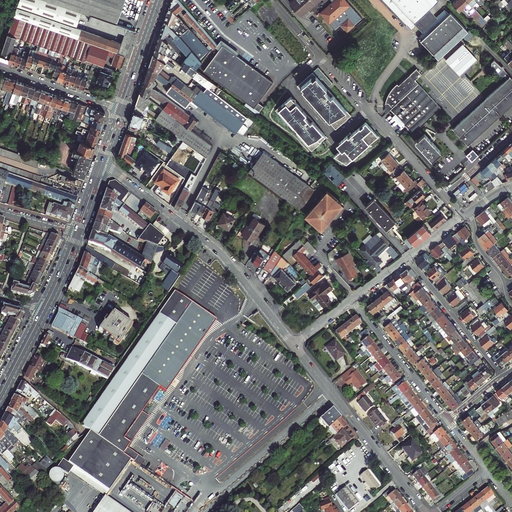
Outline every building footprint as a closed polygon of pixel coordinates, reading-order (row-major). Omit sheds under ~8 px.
[(82,11),(50,0),(19,0),(19,1),(14,16),(80,39),(84,40),(126,55),(130,45),(121,42),(76,27),(82,11)] [(50,0),(82,11),(90,14),(93,7),(115,14),(121,6),(122,0),(50,0)] [(90,14),(91,14),(117,23),(123,4),(124,0),(122,0),(121,6),(115,14),(93,7),(90,14)] [(171,0),(171,2),(179,11),(182,14),(183,13),(187,10),(177,0),(171,0)] [(219,0),(218,0),(215,5),(218,9),(223,3),(219,0)] [(289,0),(289,1),(292,4),(291,5),(293,6),(301,15),(309,7),(317,17),(320,15),(336,32),(341,28),(346,35),(347,34),(348,34),(363,21),(344,0),(336,0),(335,1),(333,0),(289,0)] [(384,0),(411,29),(417,24),(419,21),(417,19),(429,8),(437,0),(384,0)] [(473,7),(472,6),(466,0),(455,0),(452,3),(466,18),(472,13),(472,14),(476,10),(473,7)] [(179,11),(171,2),(171,3),(170,6),(177,14),(178,12),(179,11)] [(222,13),(226,8),(227,6),(223,3),(218,9),(222,13)] [(186,24),(184,22),(182,20),(177,14),(170,6),(167,13),(165,20),(202,62),(210,51),(206,47),(202,43),(199,39),(196,36),(193,32),(189,28),(186,24)] [(419,21),(417,24),(420,27),(423,30),(438,16),(429,8),(417,19),(419,21)] [(449,14),(445,10),(438,16),(423,30),(423,31),(418,37),(422,40),(421,40),(438,58),(468,30),(451,12),(449,14)] [(228,20),(231,17),(233,15),(229,11),(224,16),(228,20)] [(484,19),(479,13),(475,17),(483,26),(487,22),(484,19)] [(117,23),(91,14),(89,21),(125,33),(121,42),(130,45),(132,39),(135,29),(117,23)] [(492,19),(488,15),(484,19),(487,22),(487,23),(492,19)] [(80,39),(14,16),(8,33),(17,36),(22,38),(28,40),(33,42),(38,44),(41,35),(44,36),(45,36),(52,38),(50,42),(80,52),(81,49),(77,47),(80,39)] [(196,70),(202,62),(165,20),(163,25),(162,29),(168,35),(170,33),(174,37),(171,39),(187,56),(184,60),(187,63),(196,70)] [(169,37),(168,35),(162,29),(160,35),(165,40),(169,37)] [(468,30),(461,37),(467,42),(475,34),(470,29),(468,30)] [(8,33),(0,57),(0,59),(5,61),(8,62),(14,45),(17,36),(8,33)] [(41,35),(38,44),(39,44),(44,46),(46,46),(52,48),(55,50),(58,50),(61,52),(66,54),(72,55),(80,58),(82,53),(80,52),(50,42),(52,38),(45,36),(44,36),(41,35)] [(165,40),(160,35),(159,38),(158,40),(170,50),(171,47),(165,40)] [(81,49),(80,52),(82,53),(80,58),(82,59),(85,60),(89,49),(82,46),(84,40),(80,39),(77,47),(81,49)] [(89,49),(108,55),(113,58),(111,64),(117,66),(122,68),(125,59),(126,55),(84,40),(82,46),(89,49)] [(156,44),(155,47),(170,58),(172,55),(169,53),(170,50),(158,40),(156,44)] [(206,47),(210,51),(217,44),(214,40),(210,44),(209,45),(207,46),(206,47)] [(223,45),(236,55),(238,53),(229,45),(221,40),(220,41),(219,43),(216,47),(220,49),(223,45)] [(33,61),(39,44),(38,44),(33,42),(32,44),(30,50),(25,64),(29,65),(31,66),(33,61)] [(37,63),(42,51),(44,46),(39,44),(33,61),(36,62),(37,63)] [(13,64),(19,47),(18,46),(18,48),(15,47),(15,45),(14,45),(8,62),(12,63),(13,64)] [(258,102),(273,82),(236,55),(223,45),(220,49),(203,71),(246,102),(244,105),(257,115),(263,106),(258,102)] [(44,46),(42,51),(37,63),(41,64),(44,65),(48,53),(44,52),(46,46),(44,46)] [(20,47),(19,47),(13,64),(17,65),(19,66),(25,48),(24,48),(23,50),(20,48),(20,47)] [(170,58),(155,47),(154,50),(153,53),(166,63),(173,68),(175,66),(168,60),(170,58)] [(26,49),(25,48),(19,66),(22,67),(24,68),(25,64),(30,50),(29,50),(28,51),(25,50),(26,49)] [(116,71),(117,66),(111,64),(113,58),(108,55),(89,49),(85,60),(93,63),(104,67),(113,70),(116,71)] [(52,68),(55,69),(59,56),(61,52),(58,50),(55,50),(53,55),(49,67),(52,68)] [(467,74),(474,68),(459,51),(452,58),(467,74)] [(49,67),(53,55),(50,54),(48,53),(44,65),(47,66),(49,67)] [(161,69),(166,63),(153,53),(151,59),(149,66),(158,73),(161,69)] [(59,75),(63,62),(65,58),(64,58),(63,60),(60,59),(61,57),(59,56),(55,69),(53,73),(56,74),(59,75)] [(468,145),(511,104),(511,72),(511,73),(505,65),(505,63),(503,63),(496,56),(494,58),(489,58),(489,63),(490,63),(490,66),(493,66),(493,71),(497,75),(503,76),(506,79),(453,128),(468,145)] [(65,63),(63,62),(59,75),(57,79),(61,81),(62,81),(69,64),(68,63),(67,65),(64,64),(65,63)] [(93,63),(92,66),(93,66),(99,68),(99,69),(99,70),(100,71),(101,72),(98,81),(108,84),(109,84),(110,81),(110,79),(111,80),(112,76),(113,74),(112,74),(113,70),(104,67),(93,63)] [(186,70),(194,77),(218,95),(222,90),(196,70),(187,63),(183,68),(186,70)] [(68,83),(74,66),(73,65),(72,67),(69,66),(70,64),(69,64),(62,81),(66,82),(68,83)] [(75,64),(74,66),(68,83),(71,84),(73,85),(79,68),(80,66),(75,64)] [(148,69),(147,72),(155,78),(156,77),(164,84),(165,84),(167,86),(170,82),(170,81),(167,84),(166,83),(169,81),(158,73),(149,66),(148,69)] [(79,68),(73,85),(76,86),(78,87),(84,69),(83,69),(83,71),(80,70),(80,68),(79,68)] [(85,69),(84,69),(78,87),(81,88),(84,89),(87,79),(88,77),(89,75),(90,71),(85,69)] [(173,84),(176,81),(177,79),(192,91),(193,90),(175,76),(171,76),(161,69),(158,73),(169,81),(170,81),(170,82),(173,84)] [(388,103),(392,107),(410,91),(418,84),(415,80),(422,74),(418,70),(415,73),(414,71),(410,75),(399,85),(398,84),(391,90),(390,92),(388,95),(387,97),(386,101),(385,104),(388,103)] [(323,82),(313,71),(297,85),(336,129),(352,115),(323,82)] [(153,81),(155,78),(147,72),(146,75),(153,81)] [(153,81),(146,75),(145,78),(143,81),(154,89),(158,84),(153,81)] [(6,94),(11,79),(10,78),(6,77),(1,92),(6,94)] [(9,101),(17,81),(14,80),(11,79),(6,94),(5,98),(4,99),(9,101)] [(191,98),(199,89),(196,87),(193,90),(192,91),(177,79),(176,81),(173,84),(191,98)] [(9,101),(9,102),(17,104),(18,100),(24,83),(20,82),(17,81),(9,101)] [(142,84),(141,88),(151,95),(166,105),(166,104),(174,110),(177,106),(154,89),(143,81),(142,84)] [(28,85),(24,83),(18,100),(24,102),(30,85),(28,85)] [(192,99),(191,98),(173,84),(166,92),(186,107),(192,99)] [(420,109),(424,113),(408,129),(419,141),(418,141),(417,142),(434,161),(444,152),(427,133),(424,136),(418,129),(440,108),(418,84),(410,91),(424,106),(420,109)] [(30,103),(36,88),(33,87),(30,85),(24,102),(27,103),(27,102),(30,103)] [(30,116),(32,117),(41,90),(39,89),(36,88),(30,103),(34,105),(30,116)] [(148,99),(151,95),(141,88),(139,93),(148,99)] [(243,134),(249,127),(199,89),(191,98),(192,99),(215,116),(219,119),(232,129),(234,131),(237,133),(238,131),(243,134)] [(41,90),(34,111),(40,114),(41,111),(42,107),(44,102),(47,92),(45,91),(41,90)] [(392,107),(390,109),(395,115),(404,125),(408,129),(424,113),(420,109),(424,106),(410,91),(392,107)] [(51,93),(47,92),(44,102),(46,103),(42,115),(46,116),(53,94),(51,93)] [(150,106),(147,104),(150,100),(148,99),(139,93),(137,99),(135,105),(141,108),(149,114),(156,119),(158,116),(150,109),(151,107),(150,106)] [(56,106),(59,96),(56,95),(53,94),(46,116),(52,119),(54,112),(56,106)] [(232,99),(224,94),(221,98),(228,104),(232,99)] [(306,113),(291,95),(276,109),(312,150),(328,136),(306,113)] [(62,97),(59,96),(56,106),(58,107),(56,113),(54,117),(58,119),(65,98),(62,97)] [(65,98),(58,119),(57,119),(59,120),(61,115),(65,117),(67,110),(71,100),(67,99),(65,98)] [(75,102),(71,100),(67,110),(71,112),(69,118),(72,119),(78,103),(75,102)] [(80,121),(82,114),(85,107),(85,105),(82,104),(78,103),(72,119),(80,121)] [(166,105),(163,109),(175,118),(190,130),(193,126),(194,124),(197,120),(177,106),(174,110),(166,104),(166,105)] [(105,112),(85,105),(85,107),(87,108),(84,115),(85,115),(103,122),(105,117),(106,115),(105,112)] [(149,114),(141,108),(135,105),(132,114),(129,123),(140,127),(146,130),(147,128),(144,127),(149,114)] [(168,128),(175,118),(163,109),(158,116),(156,119),(168,128)] [(103,122),(85,115),(83,123),(101,129),(103,124),(103,122)] [(404,125),(395,115),(393,117),(397,122),(402,127),(404,125)] [(190,130),(175,118),(168,128),(177,135),(178,136),(177,137),(183,141),(190,130)] [(337,143),(342,148),(335,154),(339,159),(337,160),(342,165),(344,164),(345,166),(380,135),(366,120),(352,132),(351,131),(347,134),(337,143)] [(90,128),(89,131),(99,135),(100,131),(101,129),(83,123),(81,122),(80,125),(90,128)] [(16,128),(12,126),(7,141),(11,143),(16,128)] [(99,135),(89,131),(83,129),(82,133),(77,131),(76,133),(81,135),(97,140),(98,137),(99,135)] [(203,154),(207,157),(212,146),(190,130),(183,141),(203,154)] [(131,164),(134,158),(128,154),(132,152),(137,137),(126,133),(124,138),(122,144),(120,150),(118,155),(124,157),(124,159),(131,164)] [(171,142),(153,133),(150,141),(171,152),(176,145),(174,143),(173,142),(171,142)] [(86,140),(85,143),(95,146),(96,143),(97,140),(81,135),(80,138),(86,140)] [(177,135),(171,142),(173,142),(174,143),(176,145),(179,146),(183,141),(177,137),(178,136),(177,135)] [(81,141),(78,150),(92,155),(93,152),(95,146),(85,143),(81,141)] [(0,146),(0,152),(38,166),(39,163),(39,161),(0,146)] [(380,164),(383,167),(393,158),(391,155),(388,152),(392,149),(390,146),(384,151),(378,156),(383,162),(380,164)] [(511,156),(511,154),(506,148),(504,150),(502,152),(511,162),(511,161),(511,159),(511,158),(511,156)] [(91,159),(92,155),(78,150),(74,149),(73,153),(80,155),(74,173),(77,174),(85,177),(87,171),(91,159)] [(466,156),(472,162),(478,155),(473,149),(466,156)] [(0,152),(0,154),(37,168),(38,166),(0,152)] [(160,161),(147,152),(140,163),(146,168),(153,172),(160,161)] [(305,184),(265,152),(249,173),(263,184),(267,187),(298,210),(318,181),(312,176),(305,184)] [(511,162),(502,152),(500,154),(498,156),(506,165),(506,166),(509,164),(510,163),(511,162),(511,161),(511,162)] [(189,154),(186,159),(182,157),(178,162),(192,171),(195,166),(199,169),(202,163),(198,161),(201,156),(196,153),(193,157),(189,154)] [(506,166),(506,165),(498,156),(496,158),(493,160),(500,168),(502,170),(502,171),(507,169),(506,166)] [(396,160),(393,158),(383,167),(385,170),(388,167),(393,173),(399,168),(396,165),(398,163),(396,160)] [(170,159),(166,164),(172,169),(176,163),(170,159)] [(491,162),(489,164),(499,178),(501,177),(499,174),(498,173),(502,170),(500,168),(493,160),(491,162)] [(336,186),(345,177),(331,162),(324,173),(336,186)] [(0,171),(8,174),(39,185),(41,179),(0,164),(0,171)] [(496,187),(504,183),(499,178),(489,164),(486,167),(482,170),(492,181),(496,187)] [(398,179),(395,181),(398,184),(408,175),(404,170),(401,166),(399,168),(393,173),(398,179)] [(376,191),(367,181),(359,172),(356,168),(351,173),(369,193),(371,191),(373,194),(376,191)] [(162,189),(168,194),(178,180),(164,170),(157,181),(161,185),(164,187),(162,189)] [(480,172),(486,179),(489,182),(492,181),(482,170),(480,172)] [(8,174),(0,171),(0,191),(2,193),(5,184),(8,174)] [(486,179),(480,172),(477,175),(483,181),(486,179)] [(39,185),(8,174),(5,184),(10,185),(13,187),(20,189),(43,197),(46,187),(39,185)] [(76,180),(61,174),(59,178),(61,178),(60,181),(62,182),(75,187),(76,183),(77,180),(76,180)] [(404,189),(406,192),(417,182),(415,179),(413,180),(411,178),(408,175),(398,184),(403,190),(404,189)] [(481,183),(483,181),(477,175),(475,177),(481,183)] [(478,185),(481,183),(475,177),(472,179),(478,185)] [(60,181),(49,178),(46,187),(59,192),(60,187),(62,182),(60,181)] [(179,208),(193,182),(188,180),(183,188),(174,207),(176,208),(178,210),(179,208)] [(115,181),(109,183),(106,191),(120,203),(129,192),(115,181)] [(209,188),(203,184),(190,209),(191,210),(200,193),(205,196),(208,189),(209,188)] [(13,187),(8,205),(12,206),(15,207),(20,189),(13,187)] [(59,192),(46,187),(43,197),(51,200),(74,208),(76,202),(78,198),(59,192)] [(199,214),(201,215),(208,201),(207,201),(205,200),(206,198),(209,194),(208,193),(210,190),(208,189),(205,196),(196,212),(199,214)] [(408,205),(410,207),(425,194),(423,191),(421,189),(405,202),(408,205)] [(103,200),(115,205),(121,209),(123,206),(120,203),(106,191),(104,196),(103,200)] [(328,191),(306,217),(321,231),(334,217),(345,205),(328,191)] [(193,211),(196,212),(205,196),(200,193),(191,210),(193,211)] [(393,224),(395,222),(373,197),(365,204),(377,218),(387,229),(393,224)] [(509,197),(498,205),(503,211),(511,203),(511,200),(511,199),(509,197)] [(210,199),(208,201),(201,215),(206,217),(211,220),(216,211),(213,210),(215,207),(212,206),(214,201),(210,199)] [(74,208),(51,200),(46,214),(67,222),(68,222),(69,221),(70,220),(74,208)] [(115,205),(103,200),(101,206),(99,211),(111,216),(113,210),(119,212),(121,209),(115,205)] [(426,207),(422,202),(413,209),(423,220),(431,213),(426,207)] [(511,203),(503,211),(509,219),(510,218),(511,216),(511,203)] [(138,211),(148,219),(154,212),(149,207),(144,204),(138,211)] [(393,204),(390,207),(399,217),(402,215),(393,204)] [(121,209),(119,212),(144,231),(147,225),(123,206),(121,209)] [(497,215),(490,206),(487,208),(495,217),(497,215)] [(495,217),(487,208),(487,209),(494,218),(495,217)] [(496,220),(494,218),(487,209),(481,213),(477,217),(485,227),(493,220),(494,223),(495,222),(497,221),(496,220)] [(110,222),(112,217),(112,216),(111,216),(99,211),(98,214),(97,217),(110,222)] [(226,228),(229,229),(234,220),(235,220),(224,213),(218,224),(223,227),(224,226),(226,228)] [(446,219),(441,213),(429,224),(434,229),(441,224),(446,219)] [(96,221),(94,225),(109,230),(120,234),(123,232),(112,223),(110,222),(97,217),(96,221)] [(241,234),(252,240),(255,236),(257,232),(259,233),(264,224),(254,218),(249,226),(247,225),(241,234)] [(157,232),(161,227),(156,223),(152,228),(157,232)] [(425,238),(431,233),(423,224),(407,237),(404,240),(411,248),(413,246),(425,238)] [(109,230),(94,225),(93,229),(92,233),(110,240),(111,236),(107,234),(109,230)] [(144,243),(146,243),(156,247),(163,237),(158,233),(157,232),(152,228),(147,225),(144,231),(139,241),(142,243),(144,243)] [(404,240),(407,237),(398,227),(396,228),(395,230),(404,240)] [(460,231),(456,234),(462,242),(465,246),(467,243),(466,242),(472,237),(471,235),(472,234),(466,227),(460,231)] [(166,240),(172,235),(165,230),(163,229),(158,233),(163,237),(166,240)] [(489,230),(486,232),(484,230),(479,232),(481,237),(479,239),(481,241),(483,244),(492,237),(493,236),(489,230)] [(110,240),(92,233),(89,240),(87,247),(108,259),(111,253),(147,274),(156,247),(146,243),(141,259),(110,240)] [(47,234),(44,239),(57,246),(59,242),(60,239),(50,234),(47,234)] [(372,247),(381,238),(378,234),(368,243),(372,247)] [(443,241),(444,242),(442,243),(453,257),(455,255),(451,249),(458,243),(459,244),(462,242),(456,234),(453,237),(451,235),(447,238),(443,241)] [(372,247),(368,243),(360,250),(368,260),(365,263),(373,272),(379,266),(384,262),(379,257),(384,252),(386,253),(387,252),(395,260),(401,256),(383,236),(381,238),(372,247)] [(491,239),(492,238),(492,237),(483,244),(485,246),(488,249),(495,244),(491,239)] [(44,239),(41,246),(54,252),(56,248),(57,246),(44,239)] [(281,256),(286,262),(293,255),(295,257),(301,252),(305,249),(312,256),(317,251),(308,241),(305,244),(300,239),(281,256)] [(443,255),(444,256),(446,254),(451,261),(454,258),(453,257),(442,243),(439,245),(438,245),(434,248),(431,251),(437,259),(443,255)] [(501,252),(495,244),(488,249),(492,253),(494,257),(501,252)] [(54,252),(41,246),(38,252),(51,258),(53,254),(54,252)] [(462,265),(464,267),(475,257),(474,255),(475,254),(473,251),(469,246),(459,253),(466,261),(462,265)] [(108,259),(87,247),(86,251),(85,254),(99,262),(102,264),(127,277),(130,272),(107,260),(108,259)] [(263,268),(271,256),(268,254),(260,248),(258,252),(255,250),(249,259),(256,263),(263,268)] [(508,260),(511,257),(505,249),(501,252),(508,260)] [(270,273),(277,263),(281,256),(275,250),(274,251),(271,256),(263,268),(266,270),(270,273)] [(51,258),(38,252),(35,258),(48,264),(50,260),(51,258)] [(296,259),(299,262),(306,257),(301,252),(295,257),(296,259)] [(386,253),(384,252),(379,257),(384,262),(386,259),(389,257),(386,253)] [(423,269),(424,268),(426,270),(432,265),(430,263),(432,262),(429,259),(432,256),(428,252),(416,261),(420,265),(423,269)] [(501,265),(508,260),(501,252),(494,257),(498,261),(501,265)] [(171,255),(169,253),(159,268),(169,275),(161,286),(168,292),(180,276),(177,274),(183,265),(173,258),(174,257),(171,255)] [(349,253),(335,260),(338,266),(339,265),(342,271),(347,281),(359,276),(354,266),(355,265),(349,253)] [(99,262),(85,254),(83,257),(82,261),(96,268),(97,266),(99,262)] [(277,263),(270,273),(278,281),(286,289),(289,286),(290,287),(295,282),(282,268),(287,263),(286,262),(281,256),(277,263)] [(47,266),(48,264),(35,258),(33,257),(30,263),(33,264),(45,270),(47,266)] [(305,269),(312,263),(306,257),(299,262),(305,269)] [(501,265),(503,268),(505,271),(511,265),(511,257),(508,260),(501,265)] [(482,262),(479,258),(469,267),(475,275),(485,266),(482,262)] [(289,265),(292,268),(299,262),(296,259),(289,265)] [(96,268),(82,261),(81,264),(80,267),(93,277),(98,269),(96,268)] [(305,269),(311,276),(317,271),(322,266),(319,263),(318,265),(315,267),(312,263),(305,269)] [(33,264),(30,270),(42,276),(44,273),(45,270),(33,264)] [(380,272),(383,270),(379,266),(373,272),(376,275),(380,272)] [(434,280),(436,282),(444,276),(447,274),(441,267),(438,269),(436,266),(428,273),(431,277),(434,280)] [(103,284),(93,277),(80,267),(78,271),(76,274),(81,277),(101,288),(103,284)] [(405,272),(402,274),(410,284),(415,280),(414,278),(416,276),(411,270),(409,271),(408,269),(405,272)] [(28,277),(30,278),(40,282),(42,278),(42,276),(30,270),(27,276),(28,277)] [(309,278),(310,279),(318,272),(317,271),(311,276),(309,278)] [(310,279),(314,283),(322,276),(318,272),(310,279)] [(68,291),(73,294),(75,290),(79,292),(84,283),(79,280),(81,277),(76,274),(72,282),(68,291)] [(402,290),(410,284),(402,274),(398,277),(394,280),(402,290)] [(444,276),(436,282),(438,285),(440,288),(444,293),(453,286),(444,276)] [(27,284),(37,289),(38,285),(40,282),(30,278),(29,282),(27,284)] [(321,308),(332,300),(327,294),(330,291),(335,288),(329,280),(308,296),(313,303),(315,300),(321,308)] [(394,296),(402,290),(394,280),(390,283),(386,286),(392,293),(394,296)] [(413,287),(415,290),(421,285),(423,284),(420,281),(413,287)] [(457,283),(459,286),(456,287),(458,290),(448,298),(451,301),(455,305),(465,297),(459,289),(460,288),(461,289),(463,287),(459,281),(457,283)] [(307,282),(294,294),(298,298),(311,287),(307,282)] [(35,291),(37,289),(27,284),(24,283),(22,286),(13,284),(10,293),(21,296),(29,298),(33,296),(35,291)] [(417,301),(427,293),(424,290),(421,285),(415,290),(414,290),(411,293),(413,296),(417,301)] [(388,304),(391,301),(393,304),(397,301),(394,297),(391,293),(391,294),(389,291),(385,294),(382,296),(388,304)] [(74,466),(109,490),(130,460),(122,454),(127,448),(150,417),(146,415),(142,412),(159,389),(166,394),(217,323),(174,292),(81,423),(89,429),(67,461),(62,457),(56,465),(68,474),(70,471),(74,466)] [(417,301),(421,307),(431,299),(429,296),(427,293),(417,301)] [(381,309),(388,304),(382,296),(378,299),(375,302),(381,309)] [(430,312),(437,306),(434,302),(431,299),(421,307),(420,308),(426,315),(427,315),(430,312)] [(485,303),(483,305),(487,310),(495,304),(491,300),(490,299),(485,303)] [(85,301),(82,305),(89,309),(92,304),(85,301)] [(493,322),(495,324),(509,313),(507,311),(509,309),(506,306),(502,301),(495,308),(501,316),(493,322)] [(374,314),(381,309),(375,302),(371,305),(368,307),(374,314)] [(56,317),(52,326),(74,337),(81,323),(83,320),(65,311),(68,306),(62,303),(59,307),(58,313),(56,317)] [(7,317),(19,323),(22,319),(23,316),(21,311),(3,306),(1,314),(7,317)] [(440,310),(437,306),(430,312),(434,316),(430,319),(433,323),(444,314),(440,310)] [(478,314),(477,313),(471,306),(469,308),(476,316),(478,314)] [(468,322),(476,316),(469,308),(462,314),(465,318),(468,322)] [(389,320),(389,319),(388,317),(383,312),(381,315),(383,317),(379,320),(383,325),(389,320)] [(511,314),(510,312),(509,313),(495,324),(495,325),(497,327),(497,328),(502,323),(503,324),(505,323),(508,326),(510,329),(511,327),(511,314)] [(120,318),(113,313),(107,321),(105,319),(104,321),(103,323),(103,322),(102,322),(101,322),(100,323),(99,324),(99,325),(99,326),(99,327),(101,328),(98,331),(104,336),(103,337),(107,340),(108,338),(110,340),(108,342),(112,345),(114,344),(118,347),(123,340),(125,341),(127,337),(126,336),(133,327),(124,321),(125,319),(121,316),(120,318)] [(447,318),(444,314),(433,323),(439,331),(450,322),(447,318)] [(352,320),(349,322),(354,329),(362,323),(356,316),(352,320)] [(5,323),(7,324),(16,329),(18,325),(19,323),(7,317),(4,322),(5,323)] [(389,320),(383,325),(387,329),(390,334),(403,323),(401,320),(398,322),(395,318),(390,322),(389,320)] [(479,333),(481,336),(486,332),(492,327),(490,324),(488,325),(485,321),(482,323),(480,320),(474,324),(472,326),(475,330),(478,334),(479,333)] [(348,335),(354,329),(349,322),(346,325),(342,328),(348,335)] [(443,335),(444,334),(447,337),(456,330),(453,326),(450,322),(439,331),(443,335)] [(86,326),(81,323),(74,337),(86,344),(90,337),(83,333),(86,326)] [(393,337),(395,340),(404,332),(408,329),(403,323),(390,334),(393,337)] [(16,329),(7,324),(6,326),(4,330),(13,335),(15,331),(16,329)] [(491,332),(497,327),(495,325),(492,327),(486,332),(481,336),(478,338),(483,343),(487,348),(497,340),(494,336),(492,338),(488,334),(491,332)] [(341,340),(348,335),(342,328),(339,331),(335,333),(341,340)] [(13,335),(4,330),(1,329),(0,330),(0,335),(1,336),(10,341),(12,338),(13,335)] [(429,339),(432,337),(426,329),(423,331),(429,339)] [(361,334),(359,331),(357,332),(360,336),(362,339),(369,333),(366,330),(361,334)] [(456,343),(463,338),(459,334),(456,330),(447,337),(447,338),(449,341),(452,339),(456,343)] [(408,336),(404,332),(395,340),(398,343),(400,346),(410,338),(408,336)] [(359,341),(363,347),(360,349),(362,351),(360,352),(359,353),(360,355),(364,353),(367,350),(374,345),(370,340),(368,337),(371,335),(369,333),(362,339),(359,341)] [(49,342),(51,338),(45,334),(43,339),(40,345),(45,347),(48,342),(49,342)] [(413,335),(410,338),(400,346),(403,349),(405,352),(411,347),(409,343),(412,341),(411,340),(415,338),(413,335)] [(10,341),(1,336),(0,337),(0,343),(7,347),(9,343),(10,341)] [(337,359),(346,352),(335,338),(330,342),(326,345),(337,359)] [(459,353),(469,345),(466,342),(463,338),(456,343),(453,345),(452,346),(454,349),(453,350),(456,353),(455,354),(457,356),(459,353)] [(377,348),(374,345),(367,350),(372,357),(379,351),(377,348)] [(469,345),(459,353),(464,359),(466,357),(474,350),(472,348),(469,345)] [(410,358),(416,353),(411,347),(405,352),(407,355),(410,358)] [(511,358),(511,354),(508,349),(506,347),(500,351),(508,361),(511,359),(511,358)] [(71,348),(67,356),(65,359),(105,381),(113,370),(71,348)] [(420,354),(424,351),(422,349),(419,351),(416,353),(410,358),(412,361),(415,365),(417,363),(422,359),(419,356),(421,355),(420,354)] [(474,363),(480,358),(477,354),(474,350),(466,357),(466,358),(465,359),(469,363),(470,362),(472,365),(474,363)] [(379,351),(372,357),(377,364),(384,358),(382,355),(379,351)] [(506,363),(508,361),(500,351),(492,356),(499,364),(501,363),(503,366),(506,363)] [(64,361),(65,359),(67,356),(61,353),(58,358),(64,361)] [(38,371),(44,360),(42,359),(35,355),(32,360),(29,366),(37,370),(38,371)] [(383,371),(390,365),(387,361),(384,358),(377,364),(383,371)] [(420,367),(422,370),(429,364),(424,358),(422,359),(417,363),(420,367)] [(477,366),(483,361),(480,358),(474,363),(477,366)] [(427,376),(434,371),(429,364),(422,370),(425,373),(427,376)] [(493,374),(484,364),(479,368),(479,369),(487,378),(487,379),(490,376),(493,374)] [(392,368),(390,365),(383,371),(388,377),(395,371),(392,368)] [(23,377),(30,383),(36,370),(29,366),(26,372),(23,377)] [(358,370),(356,371),(353,367),(341,377),(347,386),(351,383),(353,385),(357,390),(367,382),(358,370)] [(460,377),(468,371),(466,369),(458,376),(459,376),(460,377)] [(480,372),(474,377),(480,385),(484,381),(487,378),(479,369),(478,370),(480,372)] [(388,377),(385,380),(382,382),(383,384),(386,382),(387,383),(390,381),(395,387),(403,381),(399,376),(395,371),(388,377)] [(432,382),(439,377),(441,375),(438,371),(436,373),(434,371),(427,376),(429,379),(432,382)] [(473,376),(464,383),(466,385),(471,392),(476,388),(480,385),(474,377),(473,376)] [(437,388),(443,383),(439,377),(432,382),(435,386),(437,388)] [(506,383),(502,387),(508,394),(511,390),(511,382),(510,380),(506,383)] [(389,402),(391,405),(396,401),(410,390),(407,386),(403,381),(395,387),(392,389),(397,396),(389,402)] [(38,395),(26,385),(21,382),(17,389),(13,396),(25,403),(26,404),(26,403),(28,404),(32,398),(34,400),(38,395)] [(442,395),(448,389),(443,383),(437,388),(440,392),(442,395)] [(375,386),(374,384),(364,392),(366,394),(375,386)] [(466,396),(471,392),(466,385),(460,390),(466,396)] [(508,394),(502,387),(500,389),(497,391),(503,399),(504,399),(506,400),(506,399),(508,402),(511,399),(508,394)] [(447,401),(453,396),(448,389),(442,395),(444,398),(447,401)] [(413,394),(410,390),(396,401),(398,404),(401,401),(405,405),(415,397),(413,394)] [(365,413),(374,406),(363,392),(356,398),(359,402),(357,403),(361,408),(365,413)] [(456,394),(453,396),(447,401),(451,405),(454,409),(463,402),(456,393),(456,394)] [(501,402),(495,395),(489,400),(482,405),(487,412),(489,415),(495,411),(493,409),(501,402)] [(25,403),(13,396),(12,399),(10,402),(20,407),(21,405),(23,406),(23,407),(25,403)] [(418,400),(415,397),(405,405),(408,410),(405,412),(407,414),(421,404),(418,400)] [(21,409),(20,407),(10,402),(8,406),(6,409),(16,414),(22,421),(24,419),(26,421),(28,421),(31,424),(33,421),(24,411),(21,409)] [(409,416),(412,414),(415,419),(426,410),(423,407),(421,404),(407,414),(409,416)] [(481,416),(487,412),(482,405),(481,405),(476,409),(481,416)] [(16,414),(6,409),(5,412),(3,415),(13,420),(18,425),(22,421),(16,414)] [(71,430),(74,428),(74,426),(54,409),(49,415),(51,417),(47,422),(51,426),(56,421),(64,428),(66,426),(71,430)] [(337,414),(333,409),(320,420),(328,430),(341,419),(337,414)] [(380,428),(387,423),(377,410),(368,417),(373,423),(376,427),(377,425),(380,428)] [(419,423),(416,426),(418,428),(431,417),(429,414),(426,410),(415,419),(419,423)] [(18,425),(13,420),(3,415),(1,418),(0,420),(0,422),(8,431),(9,430),(11,433),(14,430),(17,433),(22,429),(18,425)] [(465,423),(467,427),(474,421),(469,415),(463,420),(465,423)] [(395,429),(390,432),(394,437),(399,443),(405,439),(402,435),(404,434),(398,426),(401,423),(404,421),(401,417),(392,425),(395,429)] [(434,421),(431,417),(418,428),(419,430),(422,428),(426,432),(428,435),(428,434),(438,427),(436,424),(437,424),(434,421)] [(344,423),(341,419),(328,430),(325,432),(325,433),(329,438),(330,437),(332,439),(347,426),(344,423)] [(474,421),(467,427),(470,430),(472,433),(479,427),(482,425),(477,419),(474,421)] [(325,432),(328,430),(320,420),(317,423),(325,432)] [(0,432),(13,446),(18,442),(8,431),(0,422),(0,432)] [(401,423),(398,426),(404,434),(407,431),(401,423)] [(476,437),(479,442),(491,432),(484,424),(482,425),(479,427),(472,433),(476,437)] [(352,432),(347,426),(332,439),(329,442),(330,443),(333,441),(341,450),(355,437),(352,432)] [(441,429),(440,430),(438,427),(428,434),(435,444),(436,444),(446,436),(444,433),(441,429)] [(73,443),(78,438),(74,428),(71,430),(66,435),(69,439),(73,443)] [(500,431),(497,432),(491,438),(494,443),(497,446),(506,439),(500,431)] [(13,446),(0,432),(0,442),(9,452),(9,453),(14,448),(13,446)] [(449,439),(446,436),(436,444),(441,451),(451,442),(449,439)] [(68,448),(73,443),(69,439),(64,444),(65,446),(68,448)] [(506,439),(497,446),(500,450),(502,453),(511,446),(506,439)] [(411,441),(401,448),(408,456),(409,455),(414,461),(422,455),(411,441)] [(9,452),(0,442),(0,452),(0,453),(4,457),(9,452)] [(451,442),(441,451),(440,451),(446,458),(457,449),(454,446),(451,442)] [(511,455),(511,446),(502,453),(504,456),(507,459),(511,455)] [(130,460),(140,467),(145,460),(127,448),(122,454),(130,460)] [(457,449),(446,458),(452,464),(462,456),(459,452),(457,449)] [(465,459),(462,456),(452,464),(457,471),(467,463),(465,459)] [(39,465),(44,470),(52,463),(47,458),(39,465)] [(31,466),(38,473),(39,475),(44,470),(39,465),(36,461),(31,466)] [(31,466),(28,463),(26,464),(24,462),(17,467),(30,481),(30,480),(33,483),(40,477),(37,474),(38,473),(31,466)] [(471,471),(473,470),(470,466),(467,463),(457,471),(462,478),(464,481),(474,474),(471,471)] [(104,498),(109,490),(74,466),(70,471),(104,498)] [(428,474),(421,466),(411,473),(413,476),(412,476),(414,479),(417,483),(424,477),(426,476),(428,474)] [(0,474),(7,483),(11,479),(4,471),(1,468),(0,468),(0,474)] [(57,484),(60,483),(62,481),(62,479),(62,478),(62,476),(62,475),(61,472),(60,471),(58,470),(56,470),(53,470),(52,470),(50,471),(49,472),(48,474),(48,475),(47,477),(47,478),(48,480),(49,482),(51,484),(53,484),(54,485),(56,485),(57,484)] [(369,493),(370,494),(376,488),(370,481),(364,473),(357,478),(364,487),(369,493)] [(429,484),(424,477),(417,483),(419,486),(422,489),(429,484)] [(434,490),(429,484),(422,489),(425,492),(427,495),(434,490)] [(0,511),(12,511),(18,506),(0,487),(0,497),(5,502),(0,506),(0,511)] [(359,503),(346,487),(337,494),(350,510),(359,503)] [(488,503),(489,504),(493,500),(495,498),(487,488),(484,490),(481,493),(486,500),(488,503)] [(444,497),(441,494),(439,496),(434,490),(427,495),(430,499),(432,502),(433,501),(436,503),(444,497)] [(388,492),(387,491),(377,499),(378,500),(389,491),(388,492)] [(391,493),(389,491),(378,500),(380,502),(382,500),(387,506),(397,499),(394,496),(391,493)] [(477,496),(474,498),(480,506),(482,509),(483,510),(490,505),(489,504),(488,503),(486,500),(481,493),(477,496)] [(176,494),(167,506),(174,511),(183,499),(176,494)] [(337,511),(336,506),(333,507),(331,500),(332,499),(331,496),(325,498),(326,501),(319,504),(322,511),(325,510),(326,511),(337,511)] [(124,511),(104,498),(94,511),(124,511)] [(480,506),(474,498),(470,501),(467,504),(473,511),(477,511),(482,509),(480,506)] [(391,511),(393,511),(402,505),(399,502),(397,499),(387,506),(391,511)]
